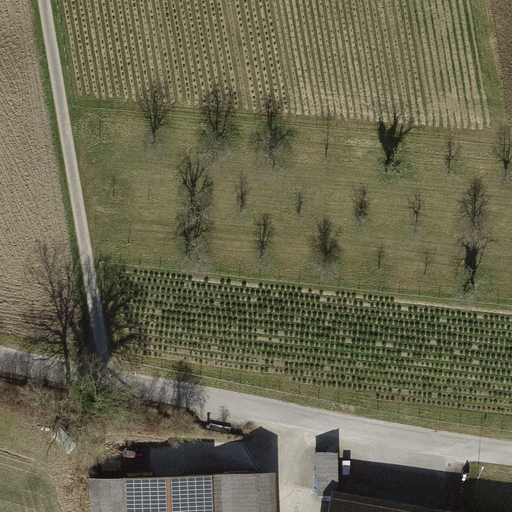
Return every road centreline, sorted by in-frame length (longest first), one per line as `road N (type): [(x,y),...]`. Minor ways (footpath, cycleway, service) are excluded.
road 1 (residential): [(0,362),(511,453)]
road 2 (track): [(45,0),(109,383)]
